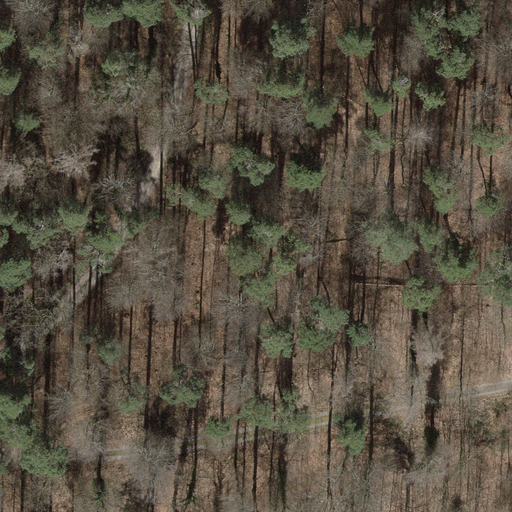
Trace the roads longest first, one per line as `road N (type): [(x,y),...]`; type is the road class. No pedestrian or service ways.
road 1 (track): [(0,452),(89,458),(511,385)]
road 2 (track): [(186,0),(180,77),(139,207),(86,291),(0,357)]
